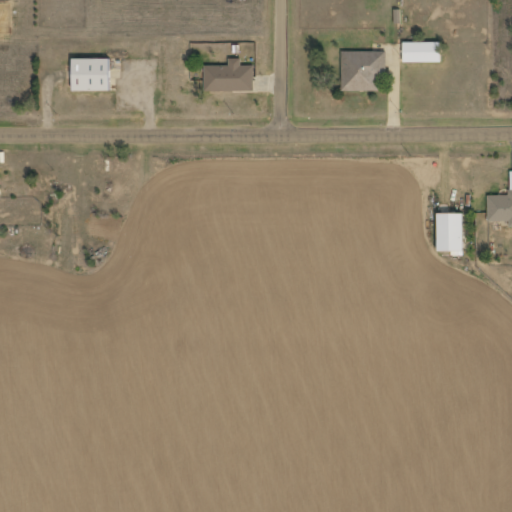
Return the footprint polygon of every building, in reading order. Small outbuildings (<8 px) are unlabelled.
[(442,61),(442,41),(403,42),(403,61),(442,61)] [(342,90),(379,90),(379,80),(387,80),(387,50),(342,50),(342,90)] [(111,59),(73,59),(73,92),(111,92),(111,59)] [(254,90),(254,71),(205,71),(205,90),(254,90)] [(511,196),(488,196),(488,224),(511,223),(511,196)] [(438,252),(464,252),(464,214),(439,214),(438,252)]
